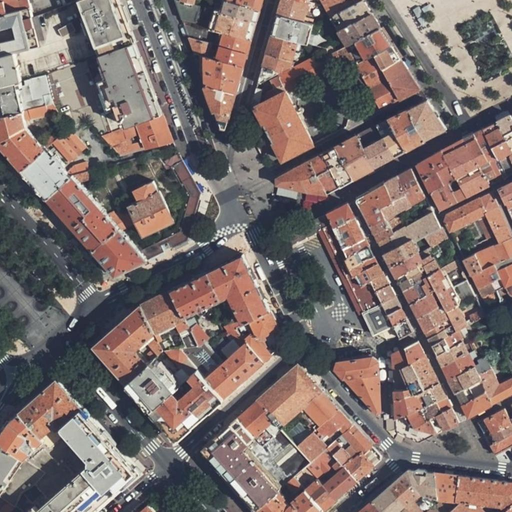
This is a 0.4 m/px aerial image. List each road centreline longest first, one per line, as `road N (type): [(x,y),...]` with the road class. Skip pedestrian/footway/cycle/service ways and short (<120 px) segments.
road 1 (residential): [(227,191),(436,88),(381,0)]
road 2 (residential): [(227,191),(192,130),(142,0)]
road 3 (residential): [(228,180),(164,0)]
road 4 (residential): [(228,180),(272,0)]
road 5 (residential): [(166,463),(302,343)]
road 6 (residential): [(99,305),(250,227)]
road 7 (tertiary): [(62,346),(166,463)]
road 8 (tertiary): [(0,188),(99,305)]
road 9 (residential): [(406,455),(302,343)]
road 10 (residential): [(302,343),(250,227)]
